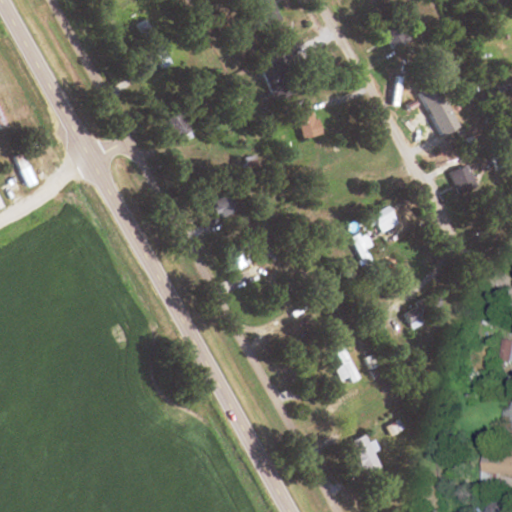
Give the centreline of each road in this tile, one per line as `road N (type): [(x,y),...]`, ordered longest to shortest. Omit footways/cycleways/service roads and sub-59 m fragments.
road 1 (residential): [(43,0),(330,511)]
road 2 (primary): [(0,6),(284,511)]
road 3 (residential): [(511,286),(464,257),(311,0)]
